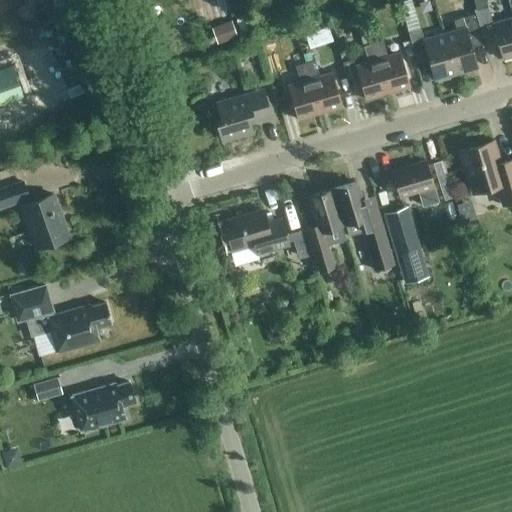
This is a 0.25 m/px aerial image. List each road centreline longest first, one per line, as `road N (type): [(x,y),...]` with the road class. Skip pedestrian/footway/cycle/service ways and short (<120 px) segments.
road 1 (residential): [(162,199),(511,92)]
road 2 (tertiary): [(248,511),(162,199)]
road 3 (tertiary): [(162,199),(105,0)]
